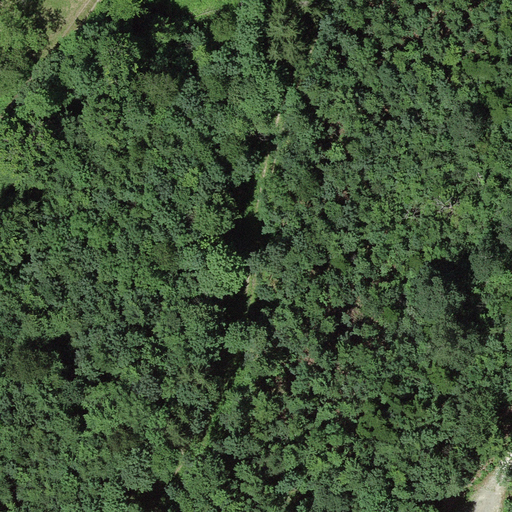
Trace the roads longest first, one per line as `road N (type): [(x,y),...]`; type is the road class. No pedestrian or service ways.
road 1 (track): [(319,0),(285,91),(217,401),(194,447),(122,511)]
road 2 (track): [(0,121),(93,0)]
